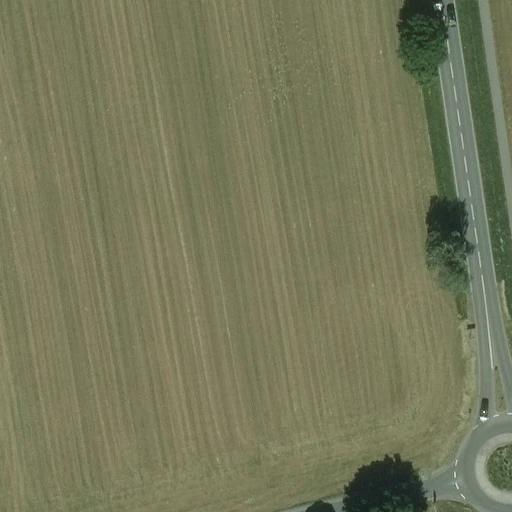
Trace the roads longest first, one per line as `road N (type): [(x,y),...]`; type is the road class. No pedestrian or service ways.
road 1 (secondary): [(503,423),(441,0)]
road 2 (secondary): [(464,481),(340,511)]
